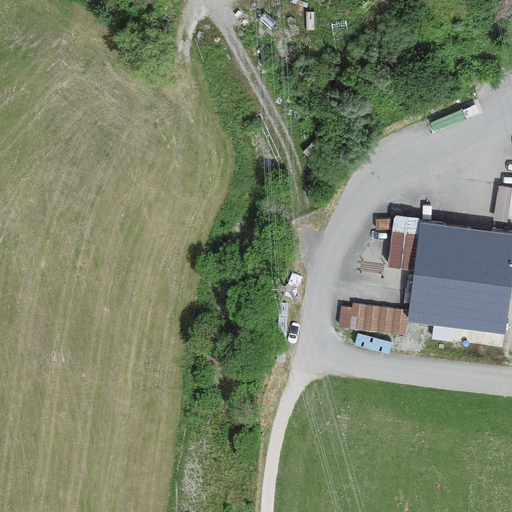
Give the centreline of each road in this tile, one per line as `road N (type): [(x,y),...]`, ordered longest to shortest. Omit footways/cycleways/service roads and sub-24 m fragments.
road 1 (unclassified): [(322,349),(313,320),(317,281),(361,197),(405,156),(489,123),(511,102)]
road 2 (unclassified): [(322,349),(367,368),(511,383)]
road 3 (track): [(263,511),(287,403),(301,366),(322,349)]
